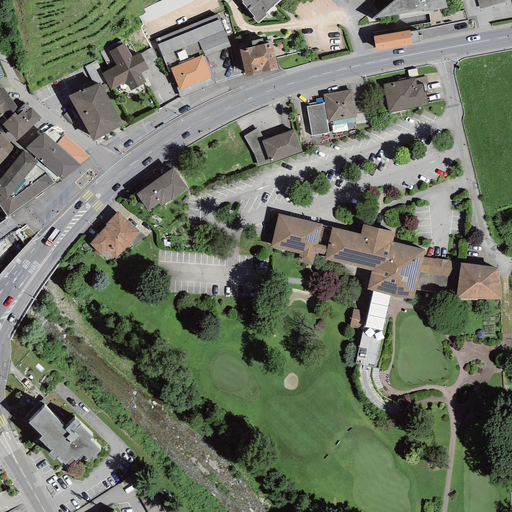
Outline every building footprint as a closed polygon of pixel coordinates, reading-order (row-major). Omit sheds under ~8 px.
[(241,0),(243,2),(242,3),(254,17),(253,18),(258,24),(267,15),(265,13),(280,0),(241,0)] [(446,8),(444,0),(394,0),(371,19),(422,10),(422,13),(446,8)] [(504,0),(477,0),(479,9),(505,3),(504,0)] [(155,39),(157,44),(220,19),(218,14),(155,39)] [(220,19),(157,44),(169,72),(171,71),(170,68),(203,56),(203,57),(205,56),(231,46),(220,19)] [(419,42),(417,31),(410,32),(409,30),(373,37),(376,52),(412,45),(412,43),(419,42)] [(252,47),(239,50),(245,77),(278,69),(271,39),(264,41),(263,39),(251,41),(252,47)] [(124,43),(108,52),(116,65),(103,73),(101,73),(106,81),(111,90),(126,82),(130,90),(145,82),(141,74),(149,69),(140,52),(131,57),(124,43)] [(203,56),(170,68),(171,71),(178,87),(179,90),(211,77),(203,57),(203,56)] [(216,84),(205,56),(203,57),(211,77),(179,90),(178,87),(176,88),(180,98),(216,84)] [(106,81),(101,73),(103,73),(96,61),(84,67),(94,85),(100,83),(106,81)] [(426,76),(415,78),(416,85),(423,84),(427,83),(426,76)] [(415,78),(383,84),(388,112),(428,105),(425,92),(424,92),(423,84),(416,85),(415,78)] [(94,85),(68,96),(93,141),(122,124),(100,83),(94,85)] [(3,87),(0,88),(0,116),(2,115),(7,119),(18,109),(3,87)] [(352,89),(323,94),(325,104),(306,107),(311,136),(328,133),(327,122),(328,122),(357,117),(352,89)] [(41,118),(31,108),(25,114),(22,111),(17,116),(14,113),(2,124),(17,141),(41,118)] [(264,140),(257,128),(243,136),(254,155),(258,166),(269,162),(261,141),(264,140)] [(264,140),(261,141),(269,162),(270,163),(302,151),(294,129),(264,140)] [(56,144),(43,132),(26,147),(62,180),(81,166),(79,164),(89,157),(65,135),(56,144)] [(1,133),(0,134),(0,168),(18,153),(1,133)] [(38,162),(23,151),(0,179),(0,206),(7,217),(54,183),(48,174),(13,198),(11,195),(38,162)] [(161,207),(187,188),(173,168),(136,194),(148,211),(159,203),(161,207)] [(140,232),(117,212),(105,225),(106,226),(89,244),(101,255),(106,250),(115,258),(140,232)] [(394,232),(363,224),(361,234),(332,227),(322,225),(322,224),(278,214),(271,247),(299,254),(298,262),(312,265),(315,253),(325,255),(324,259),(371,270),(367,289),(373,290),(390,294),(396,296),(413,300),(415,289),(419,272),(423,257),(425,250),(392,242),(394,232)] [(419,272),(415,289),(456,295),(458,278),(460,262),(423,257),(419,272)] [(499,268),(460,262),(458,278),(456,295),(456,299),(501,300),(499,268)] [(383,331),(390,294),(373,290),(365,327),(383,331)] [(366,311),(352,309),(349,327),(362,330),(363,326),(366,311)] [(365,327),(363,326),(362,330),(355,363),(360,364),(371,367),(374,368),(383,331),(365,327)] [(369,374),(371,367),(360,364),(359,366),(359,373),(360,382),(364,392),(367,399),(372,405),(381,410),(388,412),(390,404),(385,402),(377,394),(371,384),(369,374)] [(379,369),(373,368),(372,372),(372,376),(373,379),(374,382),(375,385),(377,390),(383,387),(381,385),(380,382),(379,378),(379,376),(379,372),(379,369)] [(66,429),(44,407),(28,423),(42,436),(39,439),(51,451),(49,453),(55,460),(57,458),(65,465),(72,458),(75,461),(82,454),(90,461),(100,450),(90,440),(92,437),(80,425),(80,424),(75,419),(66,429)] [(164,511),(152,490),(139,498),(147,511),(164,511)]
